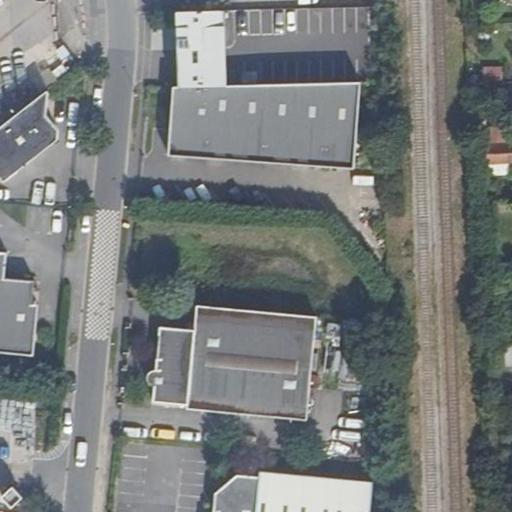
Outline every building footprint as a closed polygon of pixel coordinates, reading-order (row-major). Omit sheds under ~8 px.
[(354,168),(358,81),(174,78),(169,147),(354,168)] [(0,183),(2,187),(58,148),(61,146),(60,135),(49,119),(50,94),(0,131),(0,183)] [(26,326),(27,311),(30,278),(3,276),(4,255),(0,254),(0,353),(31,356),(34,326),(26,326)] [(510,265),(489,266),(490,277),(510,276),(510,265)] [(492,306),(493,328),(496,328),(504,327),(503,305),(492,306)] [(315,318),(195,307),(192,331),(157,327),(154,360),(158,361),(157,373),(149,372),(145,376),(144,380),(145,385),(147,387),(151,388),(149,403),(184,406),(184,411),(304,422),(315,318)] [(35,312),(27,311),(26,326),(34,326),(35,312)] [(511,368),(511,341),(501,343),(503,369),(511,368)] [(370,511),(374,479),(262,470),(260,475),(239,473),(216,491),(215,509),(220,509),(220,511),(370,511)]
